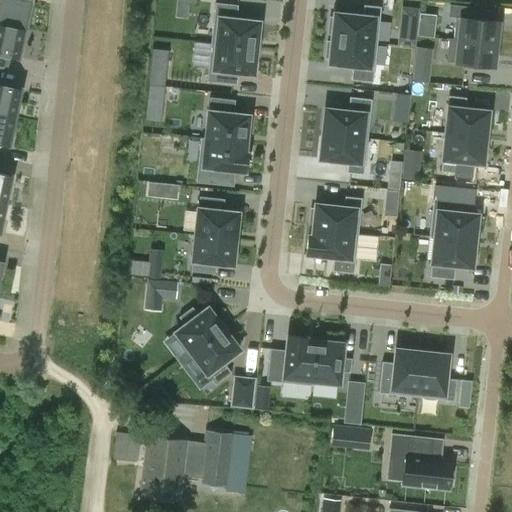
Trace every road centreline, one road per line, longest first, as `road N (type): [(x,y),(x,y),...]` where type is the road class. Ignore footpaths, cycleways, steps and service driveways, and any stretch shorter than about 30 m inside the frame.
road 1 (residential): [(299,0),(273,288),(287,299),(499,322)]
road 2 (residential): [(0,360),(27,357),(37,341),(74,0)]
road 3 (residential): [(478,511),(499,322)]
road 4 (residential): [(499,322),(511,194)]
